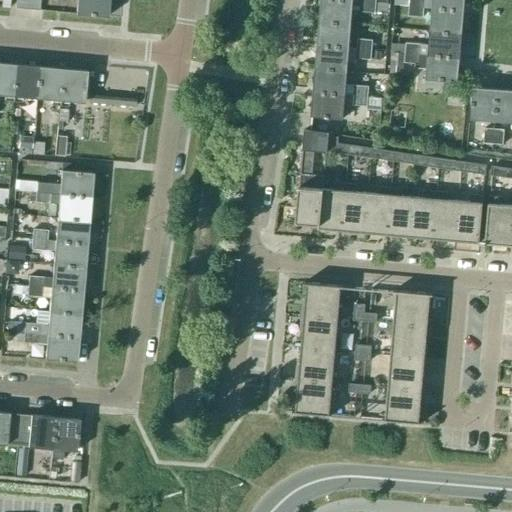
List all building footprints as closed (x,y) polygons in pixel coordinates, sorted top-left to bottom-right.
[(27,9),(27,0),(16,0),(15,8),(27,9)] [(27,0),(27,9),(39,10),(39,0),(27,0)] [(107,17),(108,0),(76,0),(75,14),(107,17)] [(388,12),(388,4),(346,0),(320,0),(319,21),(351,24),(352,9),(376,12),(376,11),(388,12)] [(432,8),(464,11),(464,0),(409,0),(409,6),(423,8),(432,8)] [(409,6),(408,16),(423,18),(423,8),(409,6)] [(462,34),(464,11),(432,8),(430,31),(462,34)] [(349,48),(351,24),(319,21),(317,45),(349,48)] [(460,58),(462,34),(430,31),(429,45),(406,43),(406,44),(392,43),(391,53),(404,54),(405,54),(405,53),(460,58)] [(358,39),(357,49),(372,50),(373,40),(358,39)] [(371,60),(372,50),(357,49),(349,48),(317,45),(315,69),(347,72),(348,63),(357,64),(358,59),(371,60)] [(391,53),(389,72),(403,73),(404,54),(391,53)] [(458,82),(460,58),(405,53),(405,54),(404,62),(415,63),(414,67),(427,69),(426,79),(444,81),(458,82)] [(12,101),(15,64),(0,62),(0,95),(4,95),(3,101),(12,101)] [(36,98),(39,66),(15,64),(12,101),(21,102),(22,97),(36,98)] [(59,105),(62,68),(39,66),(36,98),(50,99),(50,105),(59,105)] [(83,102),(86,70),(62,68),(59,105),(68,106),(68,101),(83,102)] [(346,85),(347,72),(315,69),(313,92),(368,97),(369,87),(346,85)] [(443,90),(444,81),(426,79),(425,88),(443,90)] [(495,121),(497,89),(473,87),(470,119),(495,121)] [(511,122),(511,90),(497,89),(495,121),(511,122)] [(368,106),(368,97),(313,92),(311,116),(343,119),(344,105),(368,106)] [(90,95),(89,103),(135,107),(135,99),(90,95)] [(67,122),(68,109),(59,108),(58,121),(67,122)] [(493,144),(494,129),(485,128),(483,143),(493,144)] [(325,152),(327,132),(304,129),(302,149),(300,175),(296,223),(318,225),(318,229),(319,229),(323,177),(312,176),(314,151),(325,152)] [(494,129),(493,144),(503,145),(504,130),(494,129)] [(348,155),(350,145),(338,143),(338,137),(328,136),(328,132),(327,132),(325,152),(348,155)] [(66,137),(57,136),(56,156),(64,157),(66,137)] [(0,151),(8,152),(8,139),(0,138),(0,151)] [(8,139),(8,152),(30,153),(30,139),(9,138),(8,139)] [(43,153),(45,143),(32,141),(31,152),(43,153)] [(371,159),(372,148),(350,145),(348,155),(371,159)] [(393,162),(395,151),(372,148),(371,159),(393,162)] [(416,165),(418,154),(395,151),(393,162),(416,165)] [(439,169),(440,158),(418,154),(416,165),(439,169)] [(461,172),(463,161),(440,158),(439,169),(461,172)] [(463,161),(461,172),(485,176),(486,164),(463,161)] [(511,179),(511,168),(491,165),(490,176),(511,179)] [(58,194),(90,197),(92,173),(61,170),(59,194),(58,194)] [(342,231),(346,179),(323,177),(319,229),(342,231)] [(364,233),(369,181),(346,179),(342,231),(364,233)] [(387,235),(392,183),(369,181),(364,233),(387,235)] [(50,194),(50,193),(51,184),(36,183),(36,193),(50,194)] [(410,237),(414,185),(392,183),(387,235),(410,237)] [(433,240),(437,187),(414,185),(410,237),(433,240)] [(455,242),(460,189),(437,187),(433,240),(455,242)] [(460,189),(455,242),(479,244),(483,191),(460,189)] [(507,246),(511,193),(490,192),(485,244),(507,246)] [(59,194),(50,193),(50,194),(36,193),(35,202),(58,204),(56,218),(88,220),(90,197),(58,194),(59,194)] [(86,244),(88,220),(56,218),(55,241),(54,241),(86,244)] [(46,240),(47,231),(32,229),(32,239),(46,240)] [(32,239),(31,249),(41,250),(41,254),(53,255),(52,265),(84,267),(86,244),(54,241),(55,241),(46,240),(32,239)] [(8,246),(7,259),(19,260),(19,247),(8,246)] [(19,261),(6,261),(5,273),(18,274),(19,261)] [(82,291),(84,267),(52,265),(51,278),(28,276),(28,286),(82,291)] [(304,316),(338,319),(340,287),(343,288),(343,286),(304,283),(304,284),(306,284),(304,316)] [(80,314),(82,291),(28,286),(27,296),(50,298),(48,311),(80,314)] [(393,324),(427,327),(430,295),(433,296),(433,294),(394,291),(394,292),(396,292),(393,324)] [(376,323),(377,314),(364,312),(364,304),(354,303),(352,321),(376,323)] [(78,337),(80,314),(48,311),(47,325),(24,323),(24,333),(78,337)] [(335,351),(338,319),(304,316),(301,348),(335,351)] [(424,359),(427,327),(393,324),(390,356),(424,359)] [(76,362),(78,337),(24,333),(23,334),(23,342),(46,344),(44,359),(76,362)] [(15,334),(15,342),(23,342),(23,334),(15,334)] [(370,362),(371,345),(355,344),(353,361),(370,362)] [(332,383),(335,351),(301,348),(298,380),(332,383)] [(422,391),(424,359),(390,356),(388,388),(422,391)] [(329,414),(332,383),(298,380),(295,411),(293,411),(293,412),(332,416),(332,414),(329,414)] [(370,394),(370,385),(349,383),(348,392),(370,394)] [(419,422),(422,391),(388,388),(385,419),(382,419),(382,420),(421,424),(421,422),(419,422)] [(16,446),(19,415),(8,414),(8,413),(0,412),(0,444),(6,445),(16,446)] [(51,450),(54,418),(30,415),(30,416),(19,415),(16,446),(27,447),(51,449),(51,450)] [(51,450),(51,449),(50,457),(49,472),(59,473),(60,458),(62,458),(63,451),(76,452),(79,420),(54,418),(51,450)]
